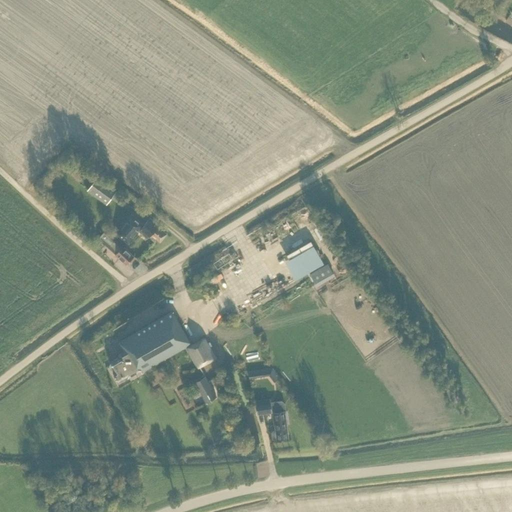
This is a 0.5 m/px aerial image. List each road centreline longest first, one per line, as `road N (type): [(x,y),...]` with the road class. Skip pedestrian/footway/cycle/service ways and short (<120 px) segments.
road 1 (unclassified): [(0,383),(130,287),(511,62)]
road 2 (tertiary): [(166,511),(315,478),(511,456)]
road 3 (track): [(130,287),(0,171)]
